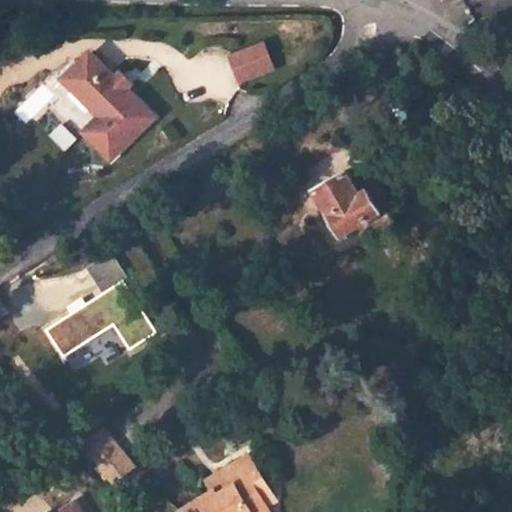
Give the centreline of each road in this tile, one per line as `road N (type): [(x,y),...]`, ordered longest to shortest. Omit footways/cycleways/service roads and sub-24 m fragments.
road 1 (residential): [(0,269),(409,17)]
road 2 (residential): [(511,97),(434,27),(409,17)]
